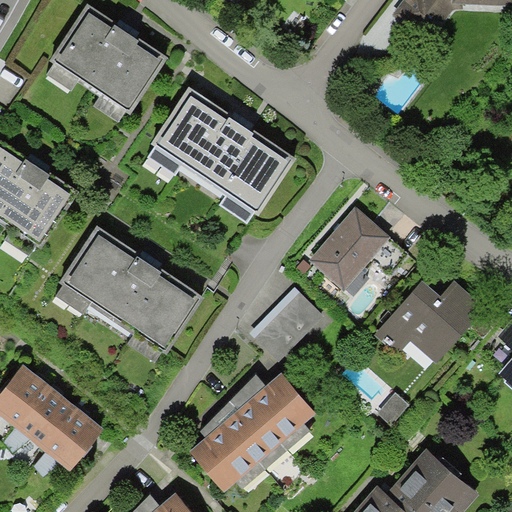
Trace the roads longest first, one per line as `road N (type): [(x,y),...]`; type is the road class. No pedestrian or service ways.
road 1 (residential): [(354,148),(155,437),(80,511)]
road 2 (residential): [(511,271),(354,148)]
road 3 (residential): [(291,100),(150,0)]
road 4 (residential): [(373,0),(291,100)]
